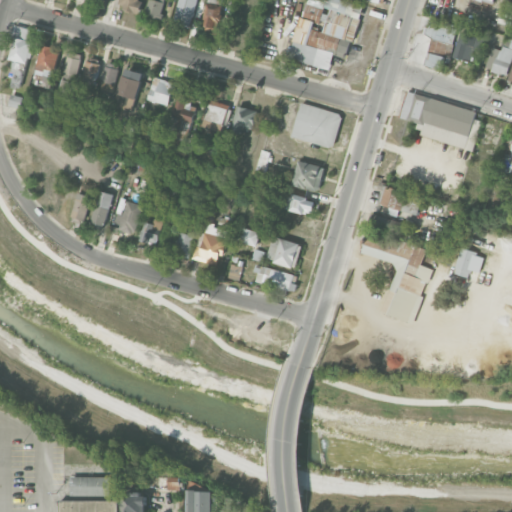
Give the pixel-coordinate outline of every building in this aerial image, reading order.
[(140,12),(142,0),(140,0),(120,0),(119,8),(140,12)] [(161,18),(164,0),(148,0),(145,14),(161,18)] [(194,0),(178,0),(173,22),(188,26),(194,0)] [(219,32),(223,0),(208,0),(208,1),(207,1),(203,30),(219,32)] [(319,0),(305,0),(288,57),(314,66),(319,50),(347,59),(363,5),(347,0),(323,0),(323,1),(319,0)] [(425,65),(447,70),(450,57),(450,56),(456,24),(427,19),(424,34),(433,35),(430,51),(428,51),(425,65)] [(21,86),(35,30),(18,25),(9,59),(14,60),(11,70),(15,71),(12,84),(21,86)] [(453,56),(470,61),(478,35),(461,30),(453,56)] [(493,47),(485,68),(506,75),(511,59),(511,42),(510,47),(504,45),(502,50),(493,47)] [(59,48),(41,45),(35,84),(53,87),(59,48)] [(59,95),(74,98),(84,54),(69,51),(59,95)] [(97,80),(100,63),(87,60),(84,77),(97,80)] [(115,93),(120,65),(107,62),(101,90),(115,93)] [(144,72),(126,67),(115,105),(134,110),(144,72)] [(149,99),(169,105),(175,83),(155,77),(149,99)] [(191,105),(195,91),(181,87),(173,116),(180,118),(176,132),(189,136),(197,107),(191,105)] [(417,134),(474,150),(484,111),(407,90),(400,118),(420,123),(417,134)] [(23,96),(12,94),(9,105),(21,108),(23,96)] [(203,126),(221,132),(229,105),(211,99),(203,126)] [(333,147),(343,113),(300,102),(291,137),(333,147)] [(257,110),(238,105),(231,130),(250,135),(257,110)] [(292,184),(318,191),(325,166),(298,159),(292,184)] [(250,188),(264,192),(267,179),(253,176),(250,188)] [(401,210),(403,204),(408,206),(412,193),(383,185),(378,203),(401,210)] [(93,223),(107,225),(111,192),(97,191),(93,223)] [(70,219),(84,222),(91,196),(78,192),(70,219)] [(316,199),(289,192),(285,209),(311,216),(316,199)] [(142,204),(125,201),(120,230),(136,233),(142,204)] [(382,313),(416,323),(432,268),(423,265),(428,247),(386,235),(391,219),(372,213),(361,252),(397,263),(382,313)] [(163,221),(154,218),(153,224),(146,222),(140,240),(156,245),(163,221)] [(220,265),(227,229),(206,224),(199,261),(220,265)] [(236,241),(256,246),(259,231),(240,226),(236,241)] [(195,235),(178,231),(173,253),(189,257),(195,235)] [(302,244),(273,235),(266,259),(295,267),(302,244)] [(471,270),(479,272),(484,255),(461,248),(454,273),(469,277),(471,270)] [(240,279),(242,265),(231,264),(229,278),(240,279)] [(292,291),(296,275),(257,264),(253,279),(292,291)] [(111,495),(111,476),(71,476),(71,496),(111,495)] [(183,477),(170,477),(170,489),(182,489),(183,477)] [(211,511),(212,491),(186,490),(185,511),(211,511)] [(123,511),(147,511),(147,493),(124,492),(123,511)] [(59,511),(118,511),(119,501),(60,500),(59,511)]
